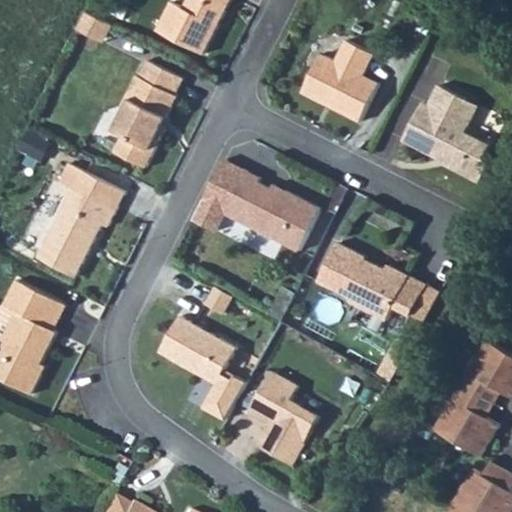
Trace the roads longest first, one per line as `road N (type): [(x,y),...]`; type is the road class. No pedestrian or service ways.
road 1 (residential): [(282,511),(139,414),(123,386),(117,350),(121,323),(225,109)]
road 2 (residential): [(225,109),(420,203),(436,227)]
road 3 (residential): [(225,109),(285,0)]
